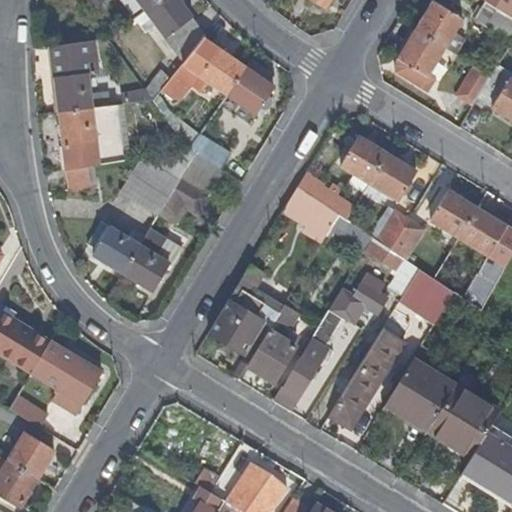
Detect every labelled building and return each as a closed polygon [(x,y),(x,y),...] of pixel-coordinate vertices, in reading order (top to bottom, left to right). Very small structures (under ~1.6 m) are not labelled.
[(84,0),(91,9),(103,0),(84,0)] [(136,0),(145,12),(161,0),(136,0)] [(161,0),(145,12),(183,61),(205,35),(178,0),(161,0)] [(433,0),(415,30),(443,47),(454,53),(465,36),(454,30),(461,17),(433,0)] [(472,18),(510,41),(511,37),(511,17),(507,15),(483,0),(472,18)] [(511,0),(482,0),(483,0),(507,15),(511,5),(511,0)] [(427,74),(443,47),(415,30),(397,59),(394,64),(395,71),(427,91),(435,79),(427,74)] [(160,89),(176,102),(177,103),(190,87),(197,92),(206,81),(227,95),(246,67),(204,39),(183,65),(181,64),(169,79),(160,89)] [(97,72),(92,42),(50,48),(58,112),(91,108),(87,73),(97,72)] [(476,97),(511,118),(511,79),(509,78),(511,73),(496,64),(489,75),(476,97)] [(456,94),(472,104),(476,97),(489,75),(474,66),(456,94)] [(274,87),(246,67),(227,95),(255,114),(260,107),(265,110),(270,109),(274,103),(272,98),(268,95),(274,87)] [(160,72),(144,91),(151,101),(160,89),(169,79),(160,72)] [(167,113),(176,102),(160,89),(151,101),(167,113)] [(127,93),(128,104),(151,101),(144,91),(127,93)] [(58,112),(65,170),(84,166),(92,165),(89,143),(95,142),(91,108),(58,112)] [(229,153),(199,134),(188,150),(194,154),(219,169),(229,153)] [(340,165),(369,182),(387,154),(357,136),(340,165)] [(167,163),(182,172),(194,154),(188,150),(174,152),(167,163)] [(210,189),(222,171),(219,169),(194,154),(182,172),(210,189)] [(369,182),(385,192),(398,200),(416,172),(387,154),(369,182)] [(119,191),(157,214),(161,206),(178,180),(140,157),(119,191)] [(94,185),(92,165),(84,166),(87,186),(94,185)] [(65,170),(68,189),(87,186),(84,166),(65,170)] [(305,172),(297,186),(308,193),(313,196),(339,214),(346,219),(354,207),(321,185),(322,183),(305,172)] [(203,196),(178,180),(161,206),(175,215),(183,202),(195,209),(203,196)] [(379,202),(385,192),(369,182),(363,192),(379,202)] [(315,215),(332,226),(333,225),(339,214),(313,196),(308,193),(297,186),(281,212),(307,227),(315,215)] [(430,219),(459,237),(476,209),(447,191),(430,219)] [(388,206),(369,235),(372,237),(377,240),(395,211),(388,206)] [(459,237),(488,254),(505,265),(511,251),(511,230),(476,209),(459,237)] [(395,211),(377,240),(389,248),(408,219),(395,211)] [(333,225),(367,246),(372,237),(369,235),(346,219),(339,214),(333,225)] [(315,215),(307,227),(303,234),(321,244),(332,226),(315,215)] [(422,228),(408,219),(389,248),(403,258),(422,228)] [(96,250),(110,227),(99,220),(85,244),(96,250)] [(110,227),(96,250),(93,254),(122,272),(139,244),(128,238),(110,227)] [(133,229),(128,238),(139,244),(144,236),(133,229)] [(163,239),(148,230),(144,236),(139,244),(122,272),(151,290),(168,262),(154,253),(163,239)] [(389,288),(403,296),(419,269),(403,258),(389,248),(377,240),(372,237),(367,246),(399,270),(389,288)] [(477,273),(494,283),(505,265),(488,254),(477,273)] [(263,275),(248,266),(197,332),(251,358),(270,327),(255,318),(263,304),(250,296),(254,291),(263,275)] [(397,304),(433,326),(453,292),(433,278),(419,269),(403,296),(397,304)] [(354,293),(343,287),(275,398),(292,409),(299,397),(328,350),(326,348),(344,319),(353,325),(361,312),(364,308),(371,312),(378,316),(387,300),(378,295),(383,288),(365,276),(354,293)] [(255,318),(270,327),(282,308),(254,291),(250,296),(263,304),(255,318)] [(0,310),(0,353),(32,372),(50,341),(13,318),(16,313),(5,306),(2,312),(0,310)] [(247,365),(262,375),(269,365),(281,372),(296,348),(275,335),(282,326),(288,330),(298,314),(283,306),(282,308),(270,327),(251,358),(247,365)] [(364,308),(361,312),(368,317),(371,312),(364,308)] [(360,402),(366,406),(403,345),(381,331),(329,416),(345,426),(360,402)] [(101,372),(50,341),(32,372),(58,388),(52,398),(77,412),(83,402),(101,372)] [(385,404),(428,431),(429,429),(455,386),(412,360),(385,404)] [(243,362),(234,376),(238,379),(247,365),(243,362)] [(269,365),(262,375),(274,383),(281,372),(269,365)] [(429,429),(446,439),(447,440),(450,436),(475,451),(491,425),(498,412),(455,386),(429,429)] [(48,415),(17,396),(9,410),(40,428),(48,415)] [(360,402),(345,426),(351,429),(366,406),(360,402)] [(463,470),(511,500),(511,449),(502,443),(506,434),(491,425),(475,451),(469,460),(463,470)] [(24,433),(6,461),(36,479),(54,451),(24,433)] [(502,443),(511,449),(511,437),(506,434),(502,443)] [(443,444),(469,460),(475,451),(450,436),(447,440),(446,439),(443,444)] [(0,494),(19,506),(36,479),(6,461),(0,457),(0,494)] [(253,464),(227,502),(244,511),(245,511),(270,476),(253,464)] [(203,467),(193,482),(210,491),(211,493),(220,478),(203,467)] [(268,511),(286,487),(270,476),(245,511),(268,511)] [(219,511),(226,502),(211,493),(210,491),(196,511),(219,511)] [(226,502),(219,511),(244,511),(227,502),(226,502)] [(298,502),(291,511),(305,511),(308,509),(298,502)]
